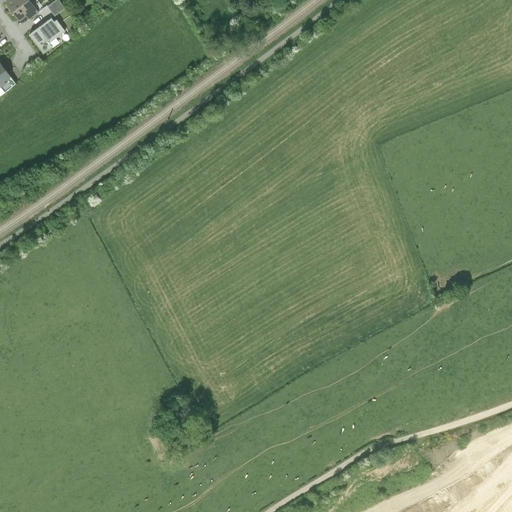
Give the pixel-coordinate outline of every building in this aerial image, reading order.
[(40,14),(29,0),(11,0),(6,4),(20,23),(27,18),(30,22),(40,14)] [(56,0),(50,5),(57,14),(67,7),(61,0),(56,0)] [(51,5),(40,10),(45,21),(56,16),(51,5)] [(53,19),(28,38),(43,58),(58,47),(55,44),(66,36),(53,19)] [(0,86),(11,78),(0,63),(0,86)]
